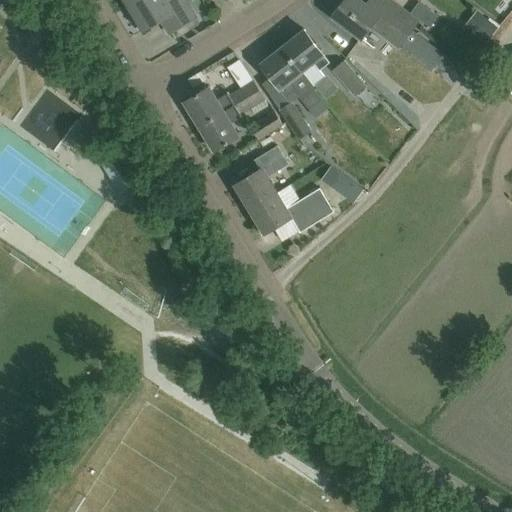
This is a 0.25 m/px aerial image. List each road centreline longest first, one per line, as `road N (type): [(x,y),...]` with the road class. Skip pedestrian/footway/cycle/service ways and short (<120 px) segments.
road 1 (tertiary): [(492,511),(391,450),(322,379),(139,88)]
road 2 (residential): [(139,88),(281,0)]
